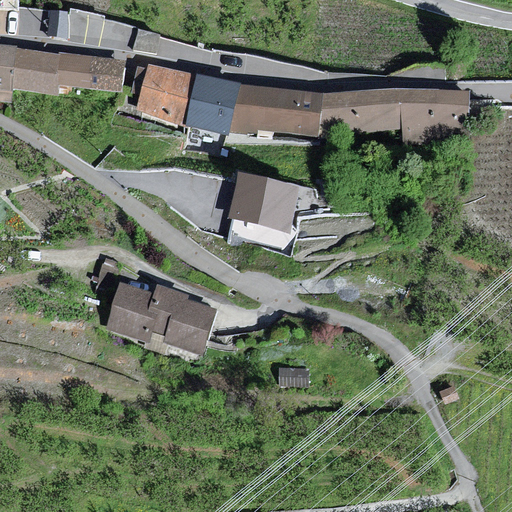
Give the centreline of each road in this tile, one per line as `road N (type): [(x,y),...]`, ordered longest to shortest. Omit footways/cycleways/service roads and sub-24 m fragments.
road 1 (unclassified): [(334,511),(443,500),(462,492),(469,477),(403,356),(352,322),(232,278),(0,119)]
road 2 (residential): [(0,43),(263,85),(511,90)]
